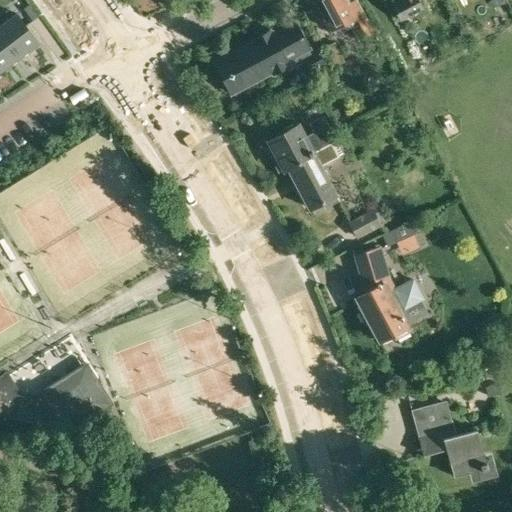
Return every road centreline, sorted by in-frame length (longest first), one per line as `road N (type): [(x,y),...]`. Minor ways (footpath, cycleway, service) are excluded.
road 1 (residential): [(334,511),(264,304),(123,57)]
road 2 (residential): [(123,57),(0,126)]
road 3 (residential): [(123,57),(240,0)]
